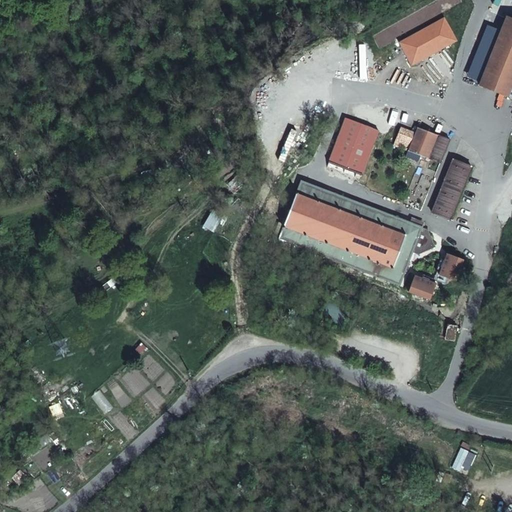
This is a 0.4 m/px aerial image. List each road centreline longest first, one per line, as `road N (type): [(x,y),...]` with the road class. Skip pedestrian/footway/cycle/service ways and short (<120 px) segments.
road 1 (unclassified): [(261,352),(295,353),(511,433)]
road 2 (residential): [(68,511),(233,365),(261,352)]
